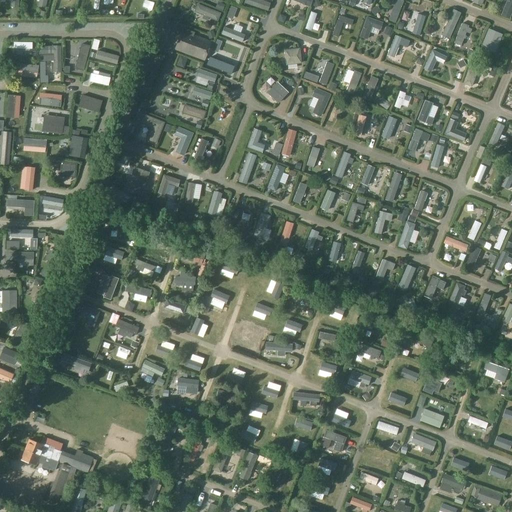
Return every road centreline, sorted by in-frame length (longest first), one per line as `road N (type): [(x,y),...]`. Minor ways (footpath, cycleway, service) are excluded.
road 1 (track): [(0,447),(116,141)]
road 2 (track): [(164,0),(116,141),(124,144)]
